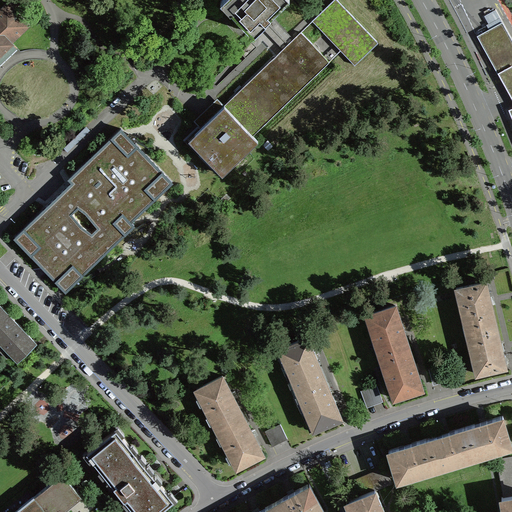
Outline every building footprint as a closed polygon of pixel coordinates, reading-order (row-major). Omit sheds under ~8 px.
[(230,11),(231,10),(253,33),(266,20),(265,20),(285,0),(220,0),(230,11)] [(332,0),(312,20),(355,64),(378,42),(337,0),(332,0)] [(0,54),(12,42),(11,41),(29,25),(7,2),(0,9),(0,54)] [(511,39),(502,22),(477,35),(499,73),(504,70),(511,66),(511,39)] [(253,134),(329,61),(301,31),(224,105),(225,107),(223,109),(218,104),(200,121),(205,126),(202,129),(201,128),(201,129),(196,134),(196,133),(195,134),(196,134),(190,139),(189,139),(222,174),(258,140),(253,134)] [(511,66),(504,70),(499,73),(511,97),(511,108),(509,110),(511,118),(511,66)] [(68,181),(71,184),(12,240),(65,295),(136,227),(132,224),(173,184),(121,130),(68,181)] [(486,280),(456,287),(476,373),(506,366),(502,350),(504,350),(503,347),(503,346),(502,343),(501,343),(491,304),(493,303),(492,300),(492,299),(491,296),(490,296),(486,280)] [(0,343),(17,361),(37,342),(0,303),(0,343)] [(394,398),(423,388),(415,365),(402,323),(395,304),(366,314),(394,398)] [(295,377),(301,391),(304,398),(300,399),(304,409),(308,407),(312,418),(309,419),(313,429),(342,417),(336,402),(334,398),(333,394),(332,394),(326,381),(317,358),(318,358),(317,356),(314,350),(307,336),(279,348),(283,358),(286,357),(291,368),(288,369),(292,379),(295,377)] [(449,378),(445,363),(429,368),(433,382),(449,378)] [(252,432),(243,414),(232,393),(222,375),(197,388),(200,395),(199,395),(199,396),(202,395),(206,402),(203,403),(209,414),(212,413),(215,420),(212,421),(213,422),(214,421),(217,427),(220,433),(219,434),(222,433),(226,440),(223,441),(229,453),(231,451),(235,458),(232,460),(233,460),(234,460),(237,466),(263,453),(252,432)] [(382,399),(376,385),(361,391),(367,405),(382,399)] [(482,421),(465,426),(444,433),(426,438),(407,444),(389,449),(397,479),(406,476),(406,477),(427,470),(435,468),(444,465),(465,459),(465,458),(474,456),(481,453),(482,454),(503,448),(503,447),(511,444),(503,415),(482,421)] [(287,438),(280,424),(265,430),(272,445),(287,438)] [(135,511),(157,511),(174,499),(149,468),(116,428),(86,452),(135,511)] [(511,455),(497,459),(503,489),(511,487),(511,455)] [(355,496),(375,489),(391,483),(385,467),(349,482),(355,496)] [(60,511),(65,508),(81,495),(63,472),(34,495),(18,508),(16,505),(12,508),(14,511),(12,511),(60,511)] [(319,511),(324,510),(309,483),(291,493),(275,502),(256,511),(319,511)] [(511,511),(511,487),(503,489),(504,496),(501,497),(503,505),(503,507),(503,511),(511,511)] [(375,489),(355,496),(346,500),(351,511),(384,511),(380,502),(375,490),(375,489)]
